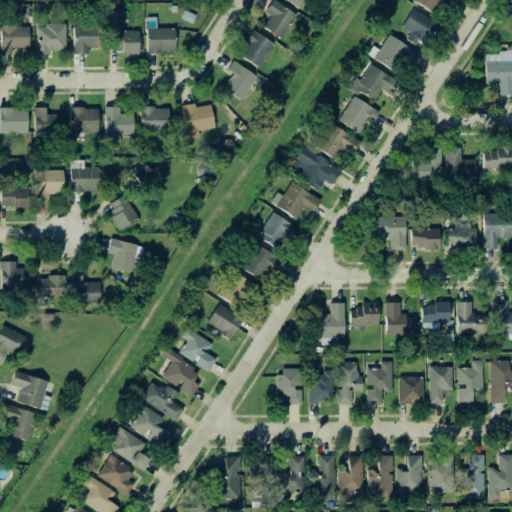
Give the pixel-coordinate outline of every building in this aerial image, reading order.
[(272,0),(264,13),(270,16),(262,27),(280,39),(296,15),(273,0),(272,0)] [(309,0),(285,0),(302,11),(309,0)] [(454,0),(412,0),(434,13),(441,2),(449,7),(454,0)] [(410,32),(405,39),(420,48),(435,22),(413,8),(402,27),(410,32)] [(175,53),(174,28),(156,28),(156,18),(146,18),(146,53),(175,53)] [(28,48),(29,25),(0,24),(0,54),(12,55),(12,48),(28,48)] [(36,25),(36,55),(50,55),(49,50),(66,50),(65,24),(36,25)] [(73,54),(88,53),(88,48),(99,47),(98,26),(73,26),(73,54)] [(138,53),(138,31),(115,30),(114,53),(138,53)] [(238,54),(257,68),(273,44),(253,31),(238,54)] [(378,50),(372,46),(367,55),(394,72),(400,62),(408,67),(417,53),(388,35),(378,50)] [(240,100),(256,76),(233,61),(226,70),(232,74),(222,88),(240,100)] [(483,82),(483,61),(510,61),(510,93),(497,93),(497,82),(483,82)] [(381,89),(390,95),(398,82),(369,65),(360,81),(354,78),(348,87),(373,102),(381,89)] [(379,111),(350,97),(339,123),(360,133),(366,119),(374,122),(379,111)] [(214,128),(210,105),(195,107),(195,103),(180,106),(186,140),(199,138),(198,131),(214,128)] [(27,108),(0,107),(0,132),(27,133),(27,108)] [(45,107),(33,108),(34,135),(63,134),(62,114),(45,114),(45,107)] [(119,107),(104,107),(104,143),(120,143),(120,135),(133,135),(133,113),(120,114),(119,107)] [(168,132),(168,108),(140,107),(139,131),(168,132)] [(98,108),(69,108),(68,132),(97,133),(98,108)] [(342,149),(351,155),(359,142),(330,124),(315,148),(335,160),(342,149)] [(318,191),(325,180),(332,184),(340,171),(297,145),(291,156),(297,159),(289,173),(318,191)] [(474,180),(475,160),(460,159),(460,148),(446,148),(445,180),(474,180)] [(477,149),(501,148),(502,182),(478,182),(477,149)] [(412,182),(440,183),(441,149),(426,149),(426,160),(412,159),(412,182)] [(98,192),(98,167),(83,167),(83,160),(69,161),(70,192),(98,192)] [(136,184),(152,179),(147,165),(131,171),(136,184)] [(63,170),(36,170),(36,198),(48,198),(48,194),(62,194),(63,170)] [(276,193),(270,203),(296,218),(302,208),(312,214),(320,201),(290,182),(281,196),(276,193)] [(28,188),(0,187),(0,207),(28,207),(28,188)] [(138,220),(124,195),(108,204),(114,215),(110,218),(118,231),(138,220)] [(284,252),(297,227),(270,213),(258,238),(284,252)] [(478,214),(505,214),(504,236),(495,236),(494,250),(477,250),(478,214)] [(375,217),(376,238),(390,238),(390,250),(405,250),(404,217),(375,217)] [(447,229),(447,247),(474,246),(474,223),(454,224),(454,229),(447,229)] [(411,228),(410,248),(439,249),(439,229),(411,228)] [(110,269),(131,272),(133,257),(140,259),(143,246),(109,240),(107,253),(113,254),(110,269)] [(269,268),(274,271),(281,260),(256,246),(243,270),(262,281),(269,268)] [(0,290),(28,291),(28,269),(15,269),(15,262),(0,261),(0,290)] [(217,296),(239,308),(246,296),(253,300),(259,287),(230,271),(217,296)] [(81,283),(81,276),(71,276),(71,304),(99,303),(99,283),(81,283)] [(64,277),(35,277),(35,297),(64,297),(64,277)] [(422,306),(421,328),(438,329),(438,322),(450,322),(450,302),(433,301),(433,306),(422,306)] [(378,326),(377,302),(360,303),(360,309),(349,309),(349,326),(378,326)] [(457,334),(485,333),(485,315),(471,315),(471,302),(456,302),(457,334)] [(216,303),(204,321),(218,331),(217,333),(226,339),(240,318),(216,303)] [(343,303),(329,303),(329,315),(314,315),(315,339),(321,339),(321,345),(328,345),(328,338),(344,338),(343,303)] [(413,316),(399,316),(399,303),(384,303),(385,336),(414,335),(413,316)] [(487,303),(511,303),(511,340),(487,340),(487,303)] [(28,338),(2,325),(0,328),(0,360),(1,361),(6,349),(19,356),(28,338)] [(211,344),(185,328),(180,337),(186,341),(178,353),(193,362),(193,363),(207,372),(215,359),(205,353),(211,344)] [(178,387),(177,388),(191,397),(198,385),(193,382),(200,370),(164,349),(161,355),(171,361),(161,377),(178,387)] [(458,368),(457,403),(472,404),(472,390),(482,391),(483,361),(471,361),(471,368),(458,368)] [(488,361),(511,361),(511,405),(489,405),(488,361)] [(359,392),(359,362),(336,362),(336,405),(351,404),(351,392),(359,392)] [(391,392),(391,362),(380,362),(380,369),(366,369),(366,387),(366,403),(381,403),(381,392),(391,392)] [(452,367),(429,367),(428,404),(442,404),(442,390),(452,390),(452,367)] [(300,369),(281,369),(282,375),(275,375),(276,393),(279,393),(279,405),(301,405),(300,369)] [(307,402),(333,402),(332,370),(322,370),(322,377),(307,377),(307,402)] [(20,388),(16,402),(45,410),(48,401),(43,400),(48,381),(13,372),(10,385),(20,388)] [(423,377),(398,377),(398,404),(423,404),(423,377)] [(177,396),(153,380),(141,398),(175,422),(183,409),(173,402),(177,396)] [(0,419),(13,423),(9,436),(27,441),(35,413),(5,404),(0,419)] [(163,418),(142,405),(129,427),(160,446),(167,434),(158,428),(163,418)] [(143,471),(150,460),(139,452),(144,443),(120,428),(107,448),(143,471)] [(108,453),(94,475),(123,494),(131,483),(125,480),(130,473),(126,470),(128,467),(108,453)] [(487,453),(511,453),(511,501),(487,500),(487,453)] [(396,499),(407,499),(406,493),(421,492),(420,455),(406,455),(406,469),(395,470),(396,499)] [(454,492),(453,455),(436,456),(437,463),(426,463),(427,493),(454,492)] [(483,455),(468,455),(468,470),(462,470),(461,499),(482,499),(483,455)] [(239,474),(239,456),(221,457),(222,500),(240,499),(239,474)] [(271,456),(258,457),(258,470),(247,470),(247,490),(265,490),(265,478),(272,477),(271,456)] [(303,475),(303,456),(288,457),(289,476),(279,477),(280,501),(289,501),(289,493),(304,493),(303,475)] [(333,456),(318,456),(318,471),(308,471),(308,490),(322,490),(321,500),(333,500),(333,456)] [(362,492),(363,456),(348,456),(347,471),(337,470),(337,499),(353,500),(353,491),(362,492)] [(392,499),(391,456),(377,456),(377,469),(367,470),(367,499),(392,499)] [(114,493),(89,476),(81,487),(87,490),(80,501),(97,511),(114,511),(118,507),(109,502),(114,493)]
